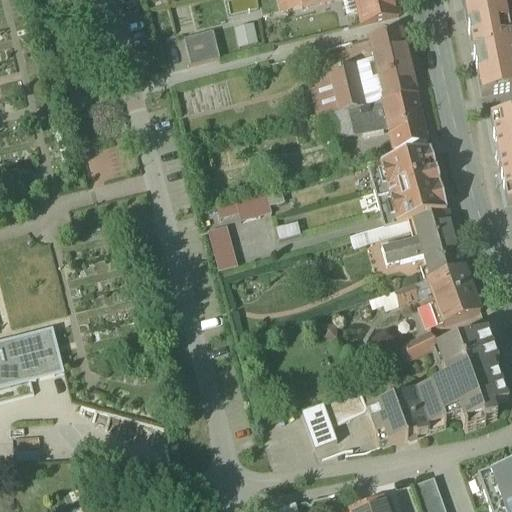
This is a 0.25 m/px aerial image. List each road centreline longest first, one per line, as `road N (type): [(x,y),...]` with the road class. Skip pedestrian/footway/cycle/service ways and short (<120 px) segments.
road 1 (residential): [(107,0),(229,491)]
road 2 (residential): [(426,0),(469,186),(511,292)]
road 3 (residential): [(511,440),(229,491)]
